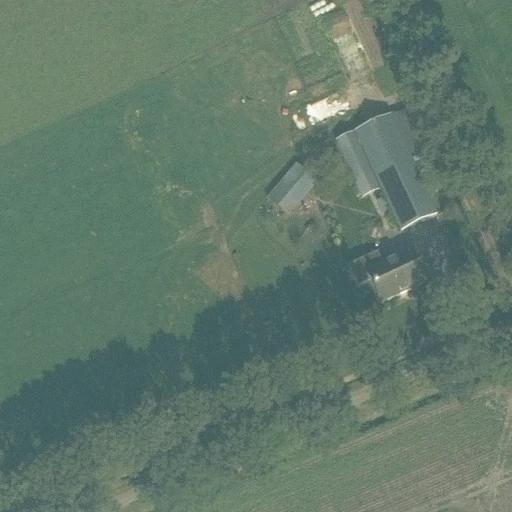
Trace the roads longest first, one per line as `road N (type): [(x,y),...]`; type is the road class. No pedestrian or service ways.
road 1 (unclassified): [(97,511),(511,338)]
road 2 (track): [(376,0),(511,289)]
